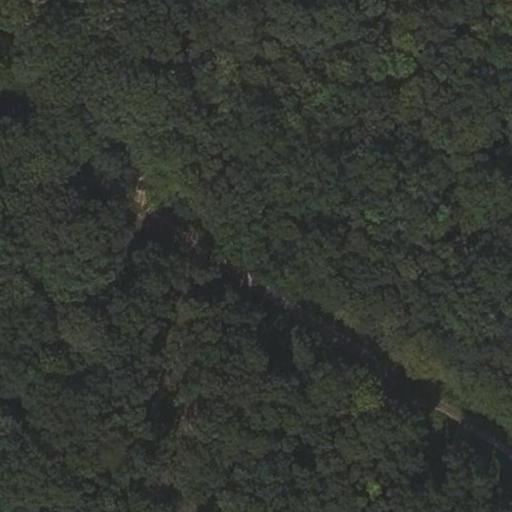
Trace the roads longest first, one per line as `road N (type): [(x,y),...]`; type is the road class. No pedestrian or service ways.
road 1 (track): [(511,455),(122,196)]
road 2 (track): [(19,511),(122,196)]
road 3 (track): [(122,196),(192,0)]
road 4 (track): [(0,113),(122,196)]
